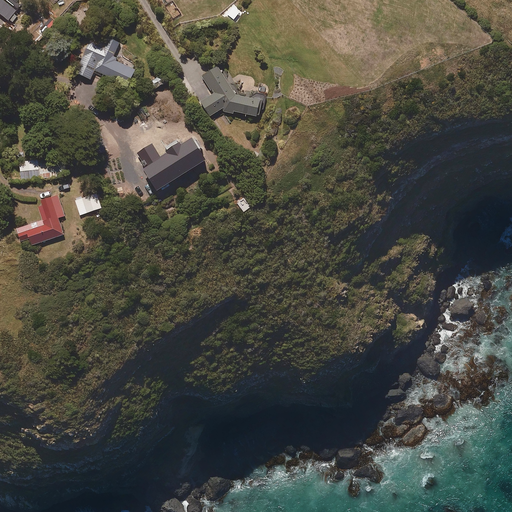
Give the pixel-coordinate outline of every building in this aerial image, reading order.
[(335,25),(328,16),(323,19),(330,28),(335,25)] [(121,44),(111,40),(107,49),(91,43),(78,75),(92,81),(96,71),(130,86),(137,71),(114,61),(121,44)] [(429,73),(434,69),(433,67),(436,64),(438,66),(442,63),(430,48),(417,58),(429,73)] [(237,97),(218,69),(204,78),(215,94),(202,104),(212,118),(223,109),(226,113),(234,114),(236,113),(259,118),(263,103),(237,97)] [(167,72),(148,82),(153,92),(172,82),(167,72)] [(65,159),(20,162),(21,166),(12,167),(13,178),(21,177),(22,179),(66,176),(65,159)] [(102,210),(98,195),(76,201),(81,216),(102,210)] [(66,217),(59,197),(38,204),(43,221),(18,229),(22,242),(31,239),(33,246),(65,236),(59,219),(66,217)] [(251,207),(244,198),(237,203),(245,212),(251,207)]
